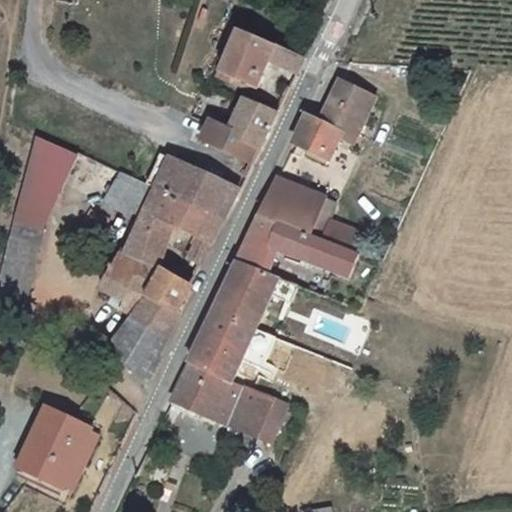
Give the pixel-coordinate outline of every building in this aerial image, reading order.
[(270,63),(299,75),(308,56),(245,30),(223,75),(257,89),(270,63)] [(374,103),(341,87),(321,128),(310,122),(298,148),(313,154),(309,162),(332,172),(337,163),(348,140),(356,143),(374,103)] [(256,161),(265,142),(282,109),(248,97),(235,128),(215,121),(207,141),(256,161)] [(179,148),(183,139),(175,136),(171,145),(179,148)] [(0,275),(0,299),(31,306),(67,147),(32,138),(0,275)] [(149,186),(159,190),(174,158),(165,154),(149,186)] [(226,220),(242,189),(174,158),(159,190),(226,220)] [(328,199),(283,179),(263,222),(310,241),(329,199),(328,199)] [(106,201),(120,209),(130,191),(116,183),(106,201)] [(156,297),(168,271),(163,268),(182,228),(203,237),(192,259),(203,266),(226,220),(159,190),(129,251),(140,256),(128,282),(156,297)] [(118,223),(105,216),(97,232),(111,238),(118,223)] [(263,222),(241,268),(262,276),(273,254),(347,281),(358,260),(310,241),(263,222)] [(187,313),(181,310),(156,297),(128,282),(140,256),(129,251),(123,248),(101,290),(132,306),(113,347),(148,376),(159,373),(187,313)] [(261,333),(262,331),(277,302),(295,310),(302,292),(262,276),(241,268),(218,316),(261,333)] [(156,297),(181,310),(195,282),(168,271),(156,297)] [(194,367),(238,384),(261,333),(218,316),(194,367)] [(238,384),(194,367),(177,404),(248,436),(247,441),(254,444),(255,439),(275,447),(292,409),(271,397),(238,384)] [(97,424),(52,404),(22,469),(65,489),(97,424)]
